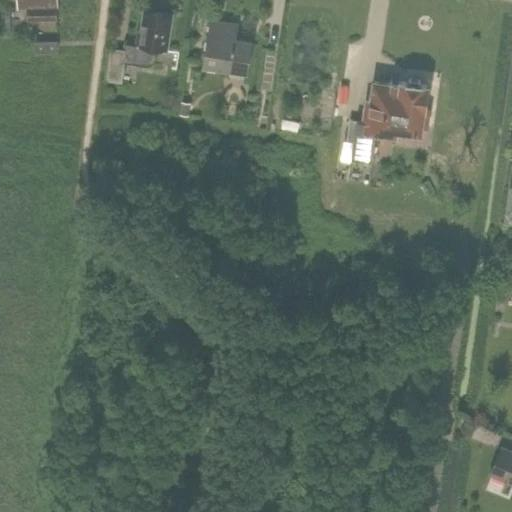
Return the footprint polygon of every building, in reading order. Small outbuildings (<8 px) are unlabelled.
[(57,19),(56,0),(18,0),(19,7),(27,7),(27,20),(57,19)] [(0,29),(11,29),(10,7),(0,7),(0,29)] [(155,48),(166,50),(172,13),(145,9),(142,30),(138,29),(136,44),(127,42),(126,49),(111,47),(106,79),(121,81),(124,62),(152,66),(155,48)] [(204,64),(247,71),(252,39),(235,37),(237,23),(211,19),(204,64)] [(58,51),(58,40),(35,41),(36,51),(58,51)] [(377,130),(383,131),(395,133),(396,127),(415,129),(416,125),(427,126),(430,107),(424,106),(427,84),(423,84),(420,79),(410,78),(405,81),(402,81),(401,82),(390,80),(390,83),(374,81),(371,103),(367,102),(364,120),(350,118),(346,140),(353,141),(351,157),(372,160),(377,130)] [(181,113),(190,115),(192,102),(183,100),(181,113)] [(511,163),(503,223),(511,223),(511,163)] [(462,432),(497,446),(502,433),(467,419),(462,432)] [(511,449),(501,445),(490,473),(511,482),(511,449)]
